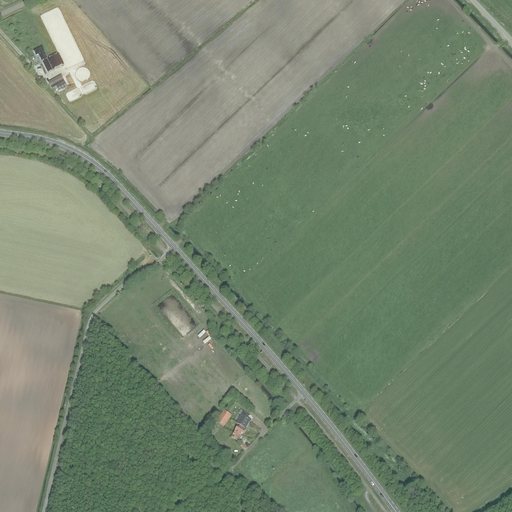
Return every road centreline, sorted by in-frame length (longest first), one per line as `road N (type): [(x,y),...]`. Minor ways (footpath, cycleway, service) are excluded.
road 1 (primary): [(396,511),(302,391),(105,173),(61,145),(0,132)]
road 2 (unclassified): [(0,142),(53,153),(101,182),(296,400)]
